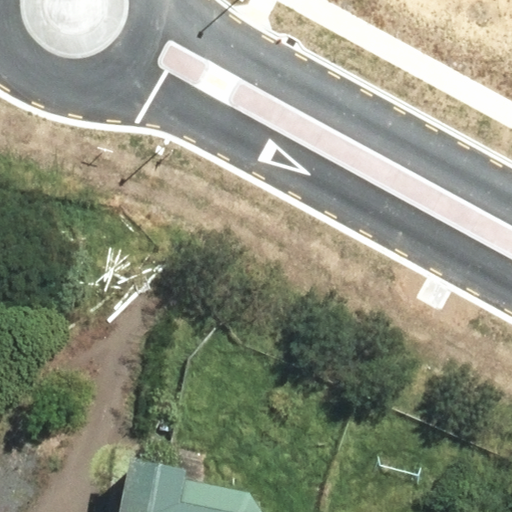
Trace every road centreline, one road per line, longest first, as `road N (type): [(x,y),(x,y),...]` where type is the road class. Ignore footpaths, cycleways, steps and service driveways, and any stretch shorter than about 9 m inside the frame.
road 1 (residential): [(511,291),(156,99),(97,90)]
road 2 (residential): [(161,4),(511,190)]
